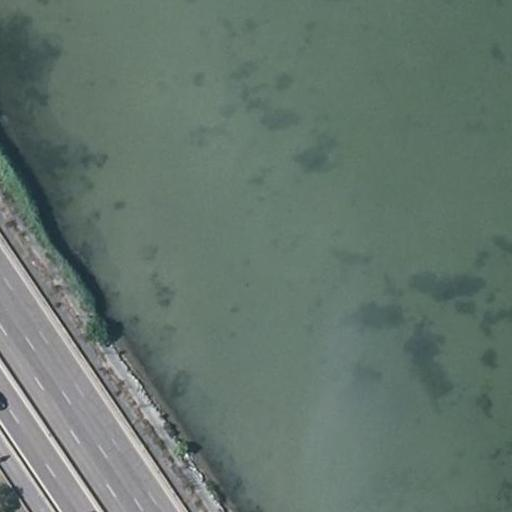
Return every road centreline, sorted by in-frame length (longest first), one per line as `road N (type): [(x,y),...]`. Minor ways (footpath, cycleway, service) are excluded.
road 1 (trunk): [(142,511),(0,298)]
road 2 (trunk): [(0,396),(77,511)]
